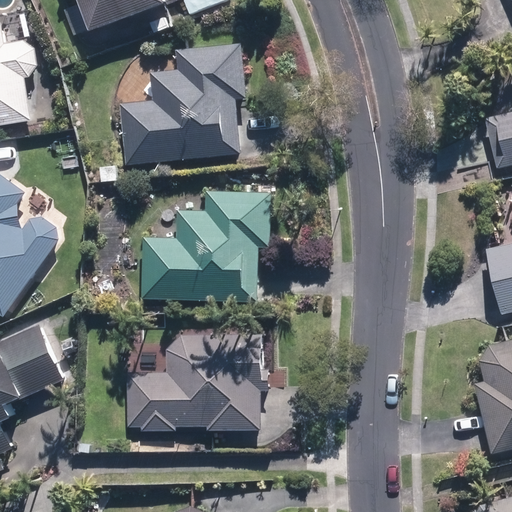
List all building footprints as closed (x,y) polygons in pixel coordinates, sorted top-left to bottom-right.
[(101,31),(88,0),(86,0),(65,9),(77,41),(101,31)] [(96,0),(107,29),(184,0),(96,0)] [(0,126),(37,121),(31,79),(42,77),(37,39),(14,42),(11,22),(0,23),(0,126)] [(190,57),(184,70),(159,69),(159,100),(131,100),(131,162),(237,152),(238,164),(270,161),(266,109),(247,110),(246,96),(255,96),(250,44),(202,44),(202,55),(190,57)] [(511,111),(491,118),(505,165),(511,163),(511,111)] [(31,192),(0,167),(0,307),(11,315),(71,231),(41,210),(30,225),(31,192)] [(277,245),(279,190),(215,188),(214,209),(185,208),(184,236),(151,235),(150,297),(267,300),(268,245),(277,245)] [(511,241),(496,246),(511,312),(511,241)] [(503,340),(481,345),(490,380),(482,382),(500,453),(511,449),(511,319),(499,323),(503,340)] [(75,377),(50,321),(0,344),(3,351),(0,352),(0,438),(0,439),(15,432),(10,420),(26,413),(21,401),(75,377)] [(136,370),(134,425),(149,425),(149,428),(184,429),(184,423),(214,424),(214,428),(270,430),(274,333),(177,330),(176,372),(151,371),(136,370)] [(511,511),(511,495),(498,499),(500,511),(511,511)] [(214,511),(212,511),(207,499),(175,511),(248,511),(244,500),(214,511)]
